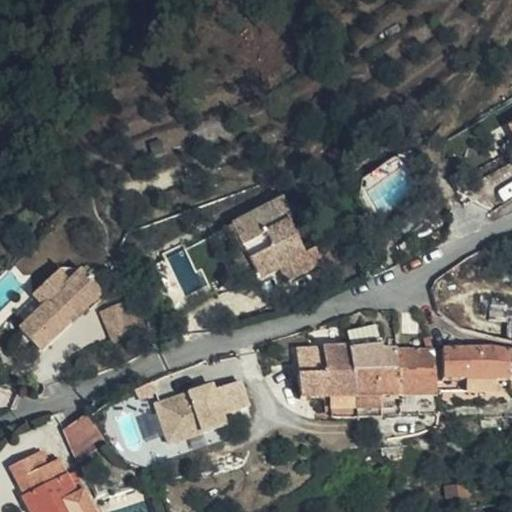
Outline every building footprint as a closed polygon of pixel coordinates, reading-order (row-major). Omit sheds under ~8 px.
[(280,269),(288,266),(284,259),(306,247),(295,226),(291,227),(280,203),(228,228),(251,283),(280,269)] [(317,252),(288,266),(280,269),(287,285),(325,268),(317,252)] [(32,354),(59,322),(52,316),(66,300),(73,305),(89,286),(66,265),(46,265),(18,297),(32,309),(10,334),(32,354)] [(135,305),(110,283),(94,301),(120,323),(135,305)] [(52,316),(59,322),(73,305),(66,300),(52,316)] [(367,370),(366,350),(364,334),(330,342),(337,370),(365,370),(367,370)] [(337,370),(330,342),(306,347),(310,369),(286,375),(291,397),(310,396),(317,395),(342,394),(337,370)] [(421,390),(417,344),(394,345),(398,390),(421,390)] [(398,390),(394,345),(379,346),(381,368),(382,386),(383,392),(398,390)] [(381,368),(379,346),(366,350),(367,370),(381,368)] [(310,369),(306,347),(282,353),(285,370),(286,375),(310,369)] [(504,353),(491,353),(433,349),(433,380),(505,384),(504,353)] [(382,386),(381,368),(367,370),(365,370),(337,370),(342,394),(377,392),(383,392),(382,386)] [(217,381),(222,401),(240,398),(237,378),(217,381)] [(161,441),(221,419),(207,380),(148,399),(161,441)] [(400,410),(398,390),(383,392),(384,411),(400,410)] [(423,409),(421,390),(398,390),(400,410),(423,409)] [(345,405),(367,403),(378,403),(377,392),(342,394),(345,405)] [(320,414),(347,413),(345,405),(342,394),(317,395),(320,414)] [(347,413),(367,412),(367,403),(345,405),(347,413)] [(102,430),(92,410),(64,424),(71,445),(102,430)] [(33,446),(4,460),(19,492),(28,487),(39,511),(85,511),(76,492),(82,488),(75,474),(67,477),(54,453),(42,458),(33,446)] [(224,475),(222,462),(198,469),(203,482),(224,475)] [(39,511),(28,487),(19,492),(27,511),(39,511)]
